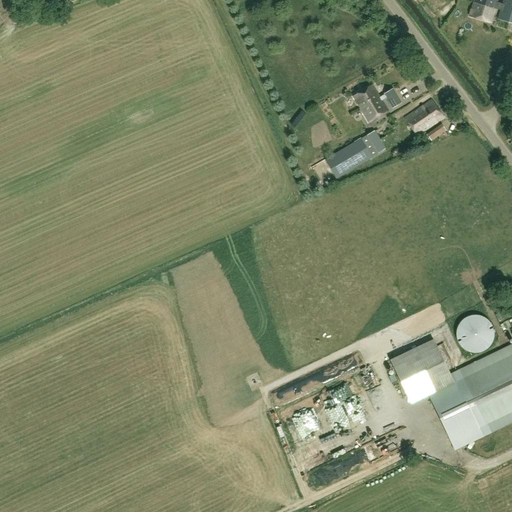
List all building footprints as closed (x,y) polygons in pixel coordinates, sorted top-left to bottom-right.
[(421,0),(436,18),(446,10),(438,0),(421,0)] [(511,0),(503,0),(502,4),(497,2),(497,0),(474,0),(469,16),(490,23),(495,9),(500,10),(498,19),(511,23),(511,0)] [(369,122),(388,111),(373,85),(353,96),(369,122)] [(392,108),(401,103),(393,88),(384,94),(392,108)] [(417,136),(444,117),(431,99),(404,118),(417,136)] [(374,130),(361,139),(361,138),(325,159),(336,178),(372,157),(385,149),(374,130)] [(433,130),(427,134),(432,140),(437,136),(433,130)] [(457,328),(456,333),(456,338),(458,343),(461,347),(465,350),(470,352),(475,353),(480,352),(484,350),(488,347),(491,343),(493,338),(494,333),(493,328),(491,323),(487,319),(483,317),(478,315),(472,315),(467,317),(463,319),(459,323),(457,328)] [(433,339),(390,360),(411,404),(432,394),(454,383),(450,376),(433,339)] [(454,383),(432,394),(458,447),(511,420),(511,346),(461,371),(450,376),(454,383)] [(365,393),(356,395),(359,406),(368,403),(365,393)] [(381,430),(392,425),(389,420),(378,426),(381,430)] [(376,442),(383,440),(381,432),(374,434),(376,442)] [(341,479),(370,464),(364,453),(335,468),(341,479)] [(315,456),(300,460),(302,468),(317,464),(315,456)]
